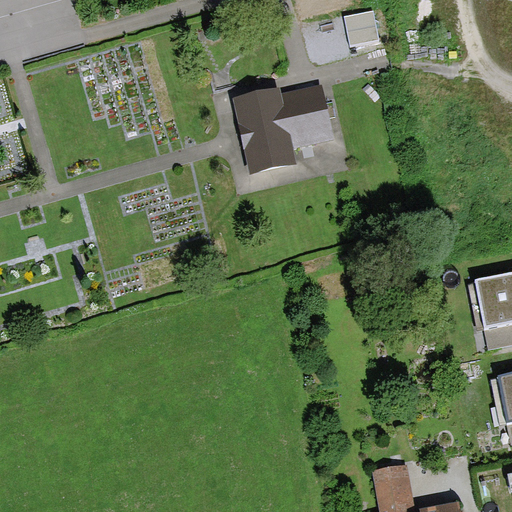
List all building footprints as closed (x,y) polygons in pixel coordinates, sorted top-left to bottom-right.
[(374,11),(344,16),(350,46),(379,41),(374,11)] [(280,88),(234,98),(250,174),(297,164),(294,148),(334,140),(322,84),(281,93),(280,88)] [(511,272),(476,279),(485,327),(511,322),(511,272)] [(511,345),(511,322),(485,327),(488,350),(511,345)] [(511,372),(498,375),(507,423),(511,422),(511,372)] [(415,511),(407,465),(372,471),(379,511),(415,511)] [(463,511),(461,511),(459,501),(420,509),(420,511),(463,511)]
